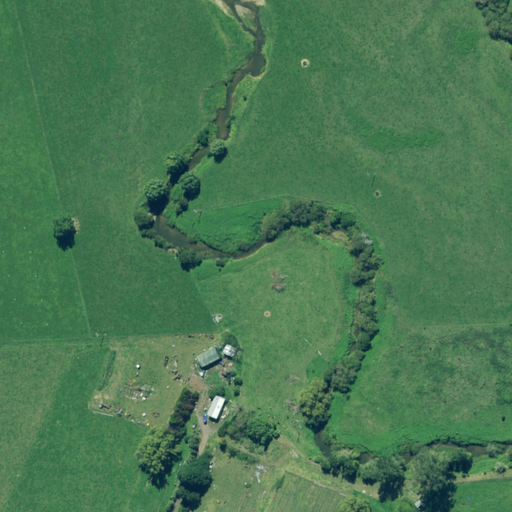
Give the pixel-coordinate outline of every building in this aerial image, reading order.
[(239,349),(229,344),(225,352),(234,357),(239,349)] [(222,359),(217,348),(198,357),(204,368),(222,359)] [(231,379),(226,373),(223,376),(227,382),(231,379)] [(227,400),(218,396),(210,415),(219,419),(227,400)] [(187,458),(180,456),(174,470),(182,473),(187,458)] [(419,509),(425,504),(421,500),(415,505),(419,509)]
